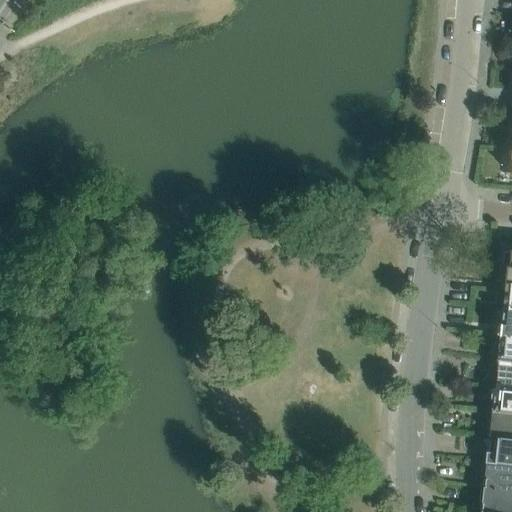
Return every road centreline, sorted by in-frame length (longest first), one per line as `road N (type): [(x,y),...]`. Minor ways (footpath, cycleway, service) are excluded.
road 1 (residential): [(407,511),(423,331),(444,209)]
road 2 (residential): [(444,209),(468,0)]
